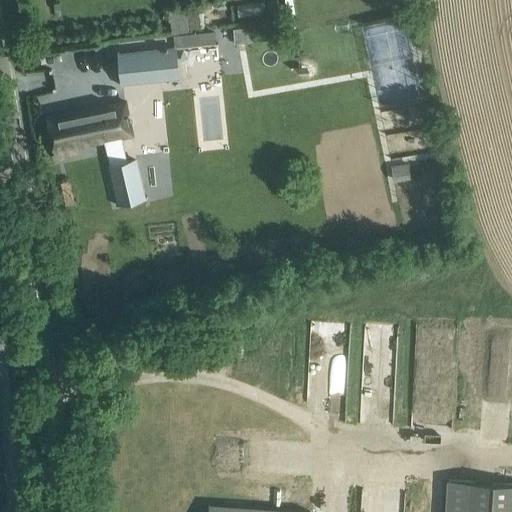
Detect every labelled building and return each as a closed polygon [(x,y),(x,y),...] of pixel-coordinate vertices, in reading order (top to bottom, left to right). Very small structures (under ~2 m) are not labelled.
[(186,0),(188,10),(213,7),(212,0),(186,0)] [(201,11),(187,13),(187,14),(188,28),(190,28),(203,27),(201,11)] [(390,19),(368,25),(370,33),(392,27),(390,19)] [(248,27),(234,28),(235,42),(249,41),(248,27)] [(119,50),(117,50),(121,85),(123,85),(123,83),(161,79),(158,49),(120,53),(119,50)] [(387,75),(378,77),(379,84),(389,82),(387,75)] [(67,113),(47,118),(57,157),(77,152),(79,152),(78,147),(104,141),(119,203),(116,203),(116,205),(148,198),(147,196),(145,196),(136,160),(128,162),(122,136),(133,134),(124,99),(67,113)] [(434,102),(422,105),(425,117),(436,114),(434,102)] [(416,106),(383,109),(386,146),(419,144),(416,106)] [(441,136),(429,139),(432,150),(443,148),(441,136)] [(203,165),(203,190),(259,189),(258,164),(203,165)] [(409,164),(392,166),(394,179),(411,176),(409,164)] [(61,209),(75,206),(69,179),(55,182),(61,209)] [(411,426),(450,428),(455,334),(417,331),(415,365),(447,366),(446,380),(422,379),(421,396),(424,396),(424,405),(413,404),(411,426)] [(482,407),(481,440),(506,440),(507,407),(482,407)] [(511,511),(511,482),(447,478),(444,511),(511,511)] [(278,494),(277,506),(309,508),(310,495),(278,494)]
